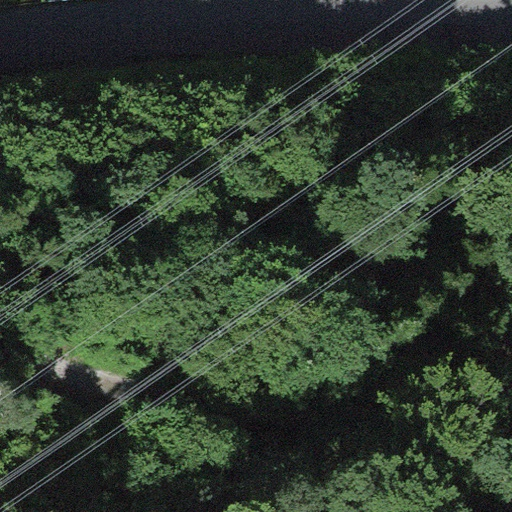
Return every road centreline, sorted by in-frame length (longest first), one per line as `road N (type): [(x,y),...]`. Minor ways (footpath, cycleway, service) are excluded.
road 1 (track): [(0,354),(183,420),(511,422)]
road 2 (unclassified): [(511,14),(204,10),(0,23)]
